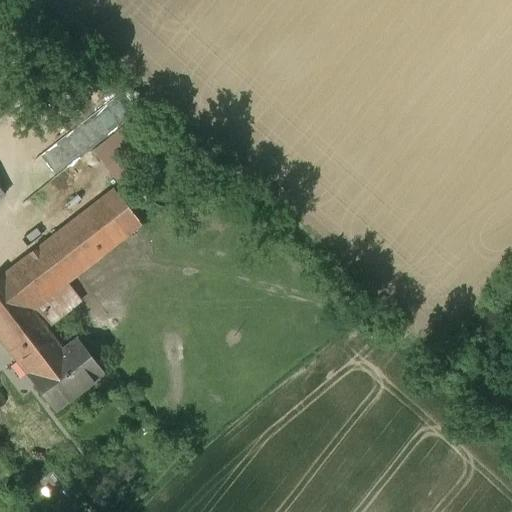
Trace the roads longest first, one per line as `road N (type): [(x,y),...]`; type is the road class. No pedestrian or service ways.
road 1 (track): [(49,0),(425,339)]
road 2 (unknown): [(20,163),(90,226),(166,322)]
